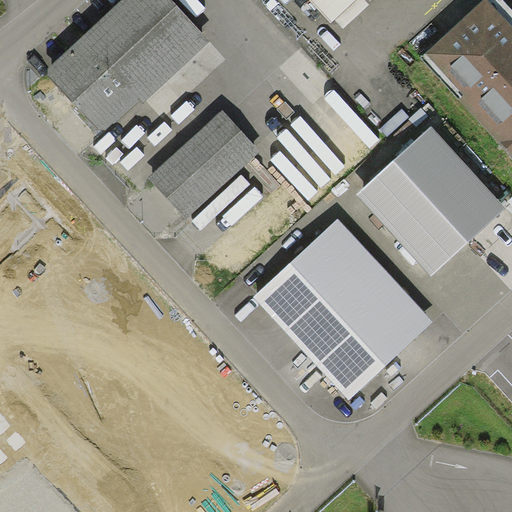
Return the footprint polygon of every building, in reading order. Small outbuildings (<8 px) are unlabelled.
[(210,41),(172,0),(121,0),(99,20),(46,70),(104,133),(140,100),(143,103),(210,41)] [(357,0),(310,0),(333,23),(357,0)] [(511,14),(499,0),(482,0),(421,56),(511,157),(511,14)] [(260,153),(222,110),(148,177),(186,219),(260,153)] [(506,207),(431,126),(357,195),(431,276),(506,207)] [(176,511),(265,432),(28,174),(0,199),(0,408),(95,511),(176,511)] [(433,323),(337,219),(254,296),(349,400),(433,323)]
